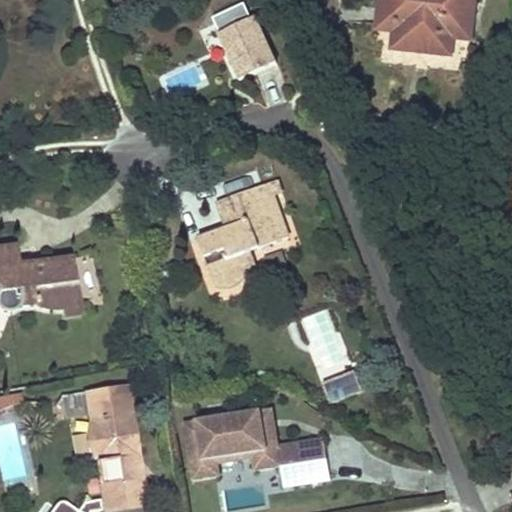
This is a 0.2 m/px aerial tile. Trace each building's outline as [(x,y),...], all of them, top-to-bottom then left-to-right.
[(449,55),(450,46),(451,37),(469,40),(473,0),(380,0),(377,30),(393,32),(391,48),(449,55)] [(216,21),(221,34),(246,23),(241,10),(216,21)] [(246,23),(221,34),(240,80),(278,64),(258,18),(246,23)] [(288,237),(274,198),(280,196),(275,184),(220,204),(228,230),(197,240),(214,285),(222,288),(227,288),(233,286),(239,281),(242,276),(257,271),(250,252),(288,237)] [(0,248),(0,306),(1,308),(3,309),(5,310),(7,310),(9,310),(11,310),(14,309),(16,309),(17,307),(38,306),(52,309),(61,309),(60,302),(80,299),(71,258),(19,265),(16,246),(0,248)] [(80,299),(60,302),(61,309),(63,319),(83,315),(80,299)] [(358,371),(325,385),(333,403),(365,390),(358,371)] [(128,390),(92,395),(96,424),(90,425),(85,438),(88,454),(96,464),(101,498),(86,501),(80,509),(64,498),(54,511),(94,511),(103,511),(122,511),(147,508),(128,390)] [(266,451),(261,414),(185,426),(194,481),(219,477),(216,459),(253,453),(256,472),(282,468),(285,489),(331,482),(328,460),(325,442),(266,451)]
